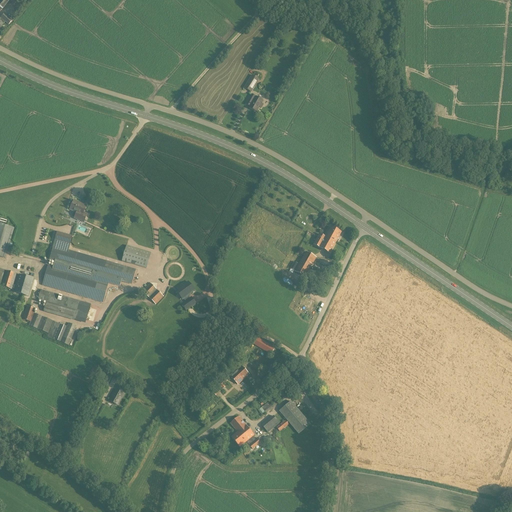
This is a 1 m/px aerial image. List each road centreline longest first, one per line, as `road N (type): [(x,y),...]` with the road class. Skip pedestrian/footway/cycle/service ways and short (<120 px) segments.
road 1 (unclassified): [(367,214),(238,136),(0,47)]
road 2 (primary): [(362,225),(217,140),(0,59)]
road 3 (unclassified): [(164,511),(176,464),(302,355),(362,225)]
road 4 (primary): [(511,326),(362,225)]
road 5 (unclassified): [(511,305),(367,214)]
road 6 (track): [(299,358),(323,389),(329,418),(327,511)]
road 7 (track): [(117,511),(0,426)]
road 8 (unknown): [(172,112),(258,12)]
